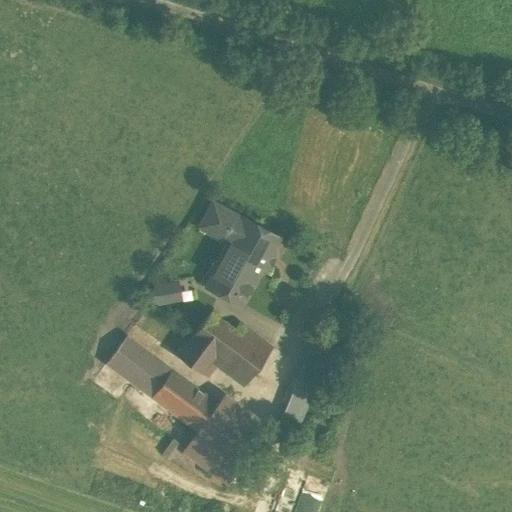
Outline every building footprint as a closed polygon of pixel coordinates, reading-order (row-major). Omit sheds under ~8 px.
[(277,237),(213,202),(200,227),(240,249),(217,291),(241,304),(277,237)] [(160,302),(189,300),(187,280),(158,282),(160,302)] [(234,329),(209,310),(177,352),(201,371),(210,360),(244,386),(274,346),(241,320),(234,329)] [(215,392),(126,319),(101,351),(196,428),(205,417),(239,445),(265,413),(224,380),(215,392)] [(335,338),(311,328),(280,406),(304,415),(335,338)] [(301,497),(296,511),(319,511),(322,503),(301,497)]
